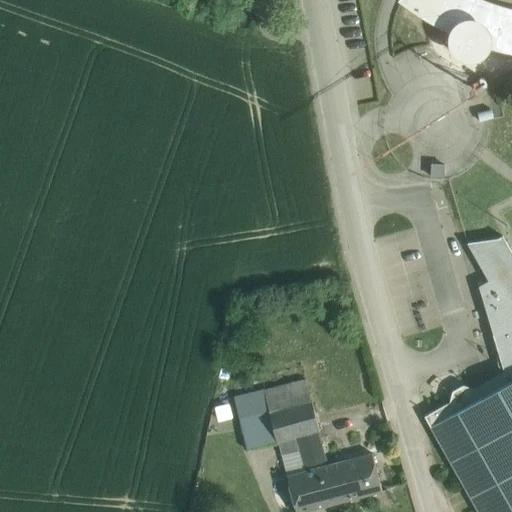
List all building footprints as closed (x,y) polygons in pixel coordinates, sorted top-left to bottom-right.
[(469,0),(399,0),(399,1),(414,12),(427,21),(439,27),(452,34),(451,41),(453,48),(457,54),(464,58),(471,59),(478,58),(484,54),(488,48),(502,52),(511,53),(511,14),(509,14),(492,9),(485,28),(481,24),(477,22),(473,21),(470,21),(468,21),(476,3),(469,0)] [(444,165),(432,164),(431,176),(444,177),(444,165)] [(431,426),(479,511),(511,511),(511,252),(502,236),(498,238),(468,243),(468,242),(467,243),(488,281),(479,286),(497,349),(502,351),(503,354),(500,358),(502,363),(507,366),(508,369),(474,388),(463,385),(453,391),(450,402),(425,416),(431,426)] [(265,390),(234,398),(247,449),(278,441),(271,412),(265,390)] [(312,401),(271,412),(278,441),(297,436),(318,431),(320,431),(312,401)] [(318,431),(297,436),(301,450),(306,470),(328,465),(318,431)] [(297,436),(278,441),(282,455),(301,450),(297,436)] [(306,470),(287,475),(296,511),(303,511),(382,491),(372,453),(328,465),(306,470)]
